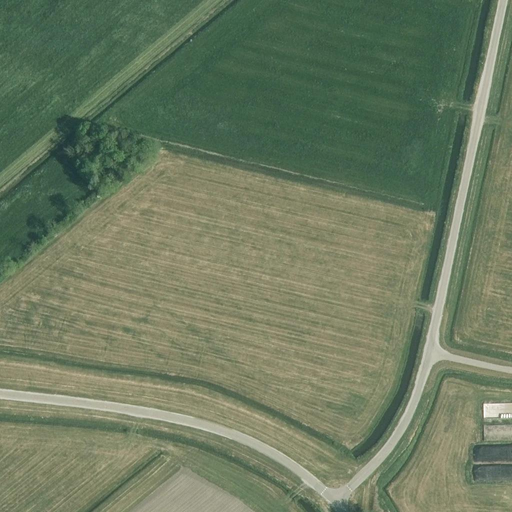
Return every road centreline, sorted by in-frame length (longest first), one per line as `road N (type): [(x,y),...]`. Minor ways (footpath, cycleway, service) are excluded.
road 1 (unclassified): [(334,505),(382,455),(415,398),(503,0)]
road 2 (tertiary): [(334,505),(299,470),(238,436),(157,416),(0,396)]
